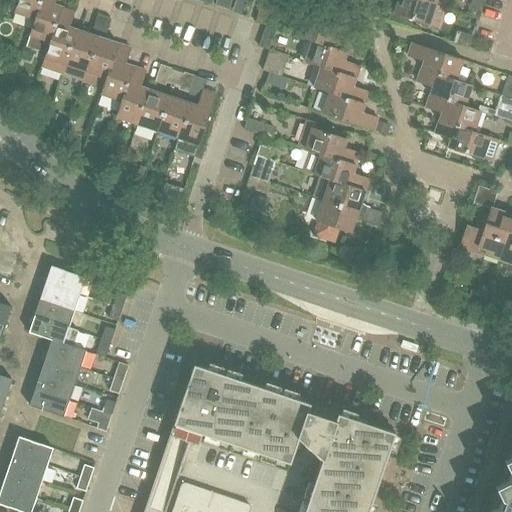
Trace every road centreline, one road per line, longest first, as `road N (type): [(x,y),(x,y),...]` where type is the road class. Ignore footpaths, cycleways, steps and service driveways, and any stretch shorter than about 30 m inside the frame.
road 1 (residential): [(183,247),(247,53),(244,40),(146,7),(135,15),(90,0)]
road 2 (residential): [(418,326),(467,183),(420,165),(372,23)]
road 3 (residential): [(93,511),(183,247)]
road 4 (tertiary): [(418,326),(183,247)]
road 5 (tertiary): [(183,247),(93,209),(17,136)]
road 6 (residential): [(491,351),(436,511)]
